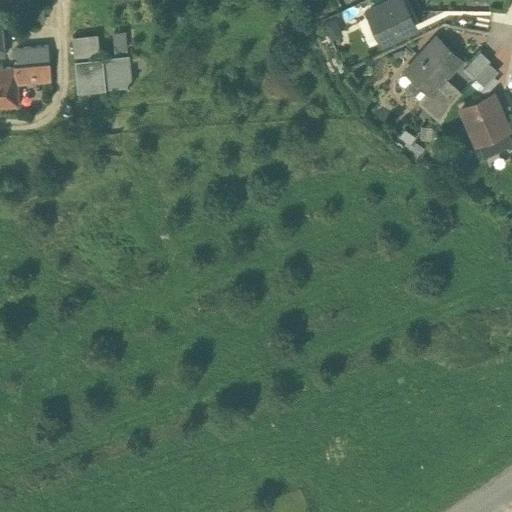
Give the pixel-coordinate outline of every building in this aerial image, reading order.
[(404,0),(386,0),(367,9),(381,40),(415,24),(404,0)] [(128,29),(115,29),(115,48),(128,48),(128,29)] [(74,56),(100,54),(98,31),(73,33),(74,56)] [(436,36),(406,69),(429,90),(430,91),(443,77),(460,58),(436,36)] [(48,45),(16,48),(16,63),(49,60),(48,45)] [(480,49),(465,66),(475,75),(490,59),(480,49)] [(76,56),(77,88),(131,86),(130,54),(76,56)] [(16,63),(14,63),(14,67),(15,67),(16,82),(31,81),(30,76),(49,75),(49,60),(16,63)] [(489,63),(476,76),(484,84),(497,70),(489,63)] [(14,67),(0,67),(0,106),(18,105),(16,82),(15,67),(14,67)] [(443,77),(430,91),(429,90),(421,99),(435,112),(456,88),(443,77)] [(492,93),(462,107),(477,141),(507,128),(492,93)] [(511,140),(507,128),(477,141),(483,155),(511,142),(511,140)]
